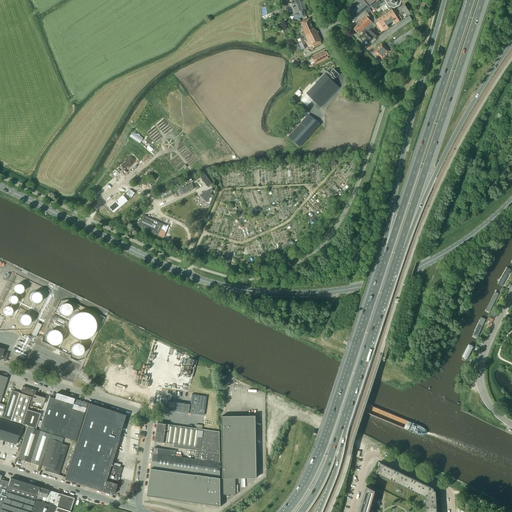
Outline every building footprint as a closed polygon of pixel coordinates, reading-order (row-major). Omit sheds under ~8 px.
[(299,12),(306,9),(305,4),(304,1),(301,2),(300,0),(296,0),(295,1),(292,0),(292,3),(296,4),(299,12)] [(353,20),(357,24),(353,28),(358,34),(361,31),(363,33),(371,24),(373,23),(368,19),(370,17),(368,14),(372,10),(367,4),(364,6),(361,8),(358,10),(356,13),(353,15),(350,17),(353,20)] [(378,20),(379,22),(376,24),(381,32),(410,13),(405,5),(393,12),(392,11),(378,20)] [(294,16),(299,14),(301,18),(308,16),(306,9),(299,12),(293,13),(294,16)] [(307,28),(313,26),(310,19),(310,18),(301,22),(303,29),(302,29),(303,32),(301,33),(303,37),(300,38),(298,34),(295,35),(297,40),(298,43),(305,40),(304,40),(310,37),(307,28)] [(374,38),(375,39),(376,40),(379,35),(373,29),(375,27),(371,24),(363,33),(361,35),(370,42),(374,38)] [(315,30),(313,26),(307,28),(310,37),(304,40),(305,40),(298,43),(301,50),(308,47),(312,45),(313,47),(321,44),(320,41),(321,41),(317,32),(315,30)] [(378,56),(379,57),(382,60),(388,53),(389,54),(391,52),(393,49),(394,50),(397,47),(393,41),(389,44),(391,47),(389,50),(386,47),(378,56)] [(373,52),(378,56),(386,47),(381,43),(373,52)] [(327,56),(329,56),(326,51),(325,52),(324,51),(312,57),(315,64),(317,63),(318,64),(328,58),(327,56)] [(327,72),(306,93),(307,94),(301,100),(307,106),(313,100),(320,107),(339,87),(333,81),(339,74),(333,69),(329,74),(327,72)] [(308,114),(288,136),(300,147),(320,125),(308,114)] [(205,174),(201,177),(208,186),(212,183),(205,174)] [(194,188),(192,183),(179,189),(182,194),(194,188)] [(207,202),(210,194),(208,191),(200,195),(207,202)] [(109,209),(116,214),(126,199),(120,194),(109,209)] [(164,224),(143,214),(138,225),(159,235),(164,224)] [(164,237),(169,226),(164,224),(159,235),(164,237)] [(508,268),(499,283),(502,285),(511,270),(508,268)] [(24,290),(24,288),(24,286),(23,285),(21,284),(19,283),(18,284),(17,284),(16,285),(15,286),(15,287),(14,289),(15,290),(15,291),(16,292),(18,293),(20,293),(21,293),(22,293),(23,292),(24,291),(24,290)] [(495,288),(485,310),(489,312),(500,290),(495,288)] [(41,299),(41,297),(41,295),(40,294),(38,293),(36,292),(35,293),(34,293),(33,294),(32,295),(32,296),(31,298),(32,299),(32,300),(33,301),(35,302),(37,302),(38,302),(39,302),(40,301),(41,300),(41,299)] [(71,311),(72,309),(72,308),(71,307),(70,306),(69,304),(68,304),(67,304),(65,304),(63,304),(62,305),(61,307),(61,308),(60,309),(61,310),(61,312),(62,313),(62,314),(64,315),(66,315),(68,315),(69,314),(70,314),(70,313),(71,312),(71,311)] [(95,328),(95,325),(95,323),(94,320),(93,317),(91,316),(89,314),(87,313),(84,312),(82,312),(80,312),(77,313),(75,314),(73,316),(71,318),(70,319),(70,321),(69,323),(69,325),(69,328),(70,331),(71,333),(73,335),(76,337),(78,338),(80,338),(83,338),(86,338),(88,337),(90,336),(92,334),(94,332),(94,330),(95,328)] [(30,322),(30,320),(30,318),(29,316),(27,315),(26,315),(24,315),(23,315),(21,316),(21,317),(20,318),(20,319),(20,320),(20,322),(21,324),(22,324),(23,325),(24,325),(25,325),(27,325),(29,324),(30,322)] [(481,319),(473,338),(477,339),(484,320),(481,319)] [(31,336),(35,338),(41,324),(38,322),(31,336)] [(60,337),(60,335),(60,334),(59,333),(59,331),(58,330),(56,329),(54,328),(53,328),(51,328),(49,329),(48,330),(47,332),(46,333),(46,334),(46,336),(46,337),(47,338),(47,339),(48,340),(50,342),(51,342),(52,342),(54,342),(56,342),(57,341),(58,340),(59,339),(59,338),(60,337)] [(83,350),(83,349),(83,347),(83,346),(81,344),(80,343),(78,343),(77,343),(76,343),(74,343),(73,345),(72,346),(72,347),(71,349),(72,351),(72,352),(73,353),(75,354),(76,354),(78,355),(80,354),(82,352),(83,350)] [(469,343),(461,360),(466,362),(474,346),(469,343)] [(11,390),(3,418),(10,420),(22,424),(35,428),(40,414),(27,410),(29,404),(32,405),(33,401),(43,404),(45,398),(34,395),(36,390),(22,386),(20,393),(11,390)] [(74,398),(56,393),(54,398),(49,396),(39,429),(62,436),(62,437),(75,441),(84,413),(86,408),(72,404),(74,398)] [(170,401),(169,410),(204,415),(207,396),(192,394),(190,404),(170,401)] [(221,409),(230,409),(230,397),(221,397),(221,409)] [(64,479),(84,485),(91,488),(102,491),(109,493),(113,495),(122,467),(111,464),(126,415),(89,403),(88,403),(73,452),(65,477),(64,479)] [(151,468),(149,483),(147,496),(221,506),(220,495),(236,495),(235,478),(257,478),(256,415),(222,416),(223,478),(220,478),(151,468)] [(0,439),(15,444),(21,426),(0,419),(0,439)] [(156,432),(219,441),(219,432),(157,423),(156,432)] [(40,466),(40,465),(50,434),(40,431),(40,430),(27,426),(17,458),(30,462),(40,466)] [(173,447),(197,451),(220,454),(219,441),(156,432),(155,442),(173,444),(173,447)] [(51,434),(51,435),(50,439),(62,442),(63,438),(51,434)] [(45,470),(52,473),(58,475),(68,445),(61,443),(62,442),(50,439),(42,466),(46,467),(45,470)] [(154,447),(151,468),(220,478),(220,454),(197,451),(195,459),(175,456),(176,450),(154,447)] [(379,462),(378,465),(379,465),(378,467),(376,472),(392,480),(397,471),(379,462)] [(408,488),(413,479),(397,471),(392,480),(408,488)] [(0,511),(28,511),(36,486),(10,478),(9,481),(0,478),(0,511)] [(408,488),(425,496),(433,490),(433,488),(413,479),(408,488)] [(44,489),(36,486),(28,511),(69,511),(74,498),(44,489)] [(369,511),(376,491),(366,486),(358,511),(369,511)] [(435,491),(433,490),(425,496),(426,510),(436,509),(435,491)]
